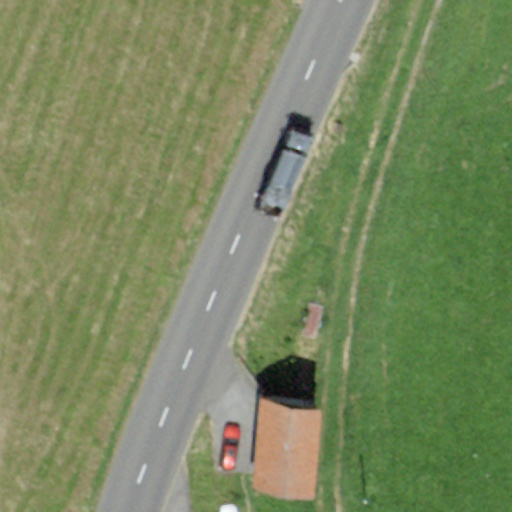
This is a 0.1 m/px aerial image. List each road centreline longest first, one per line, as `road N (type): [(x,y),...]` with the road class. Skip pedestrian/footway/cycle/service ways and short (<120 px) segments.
road 1 (tertiary): [(131,511),(340,0)]
road 2 (track): [(332,511),(338,346),(351,258),(430,0)]
